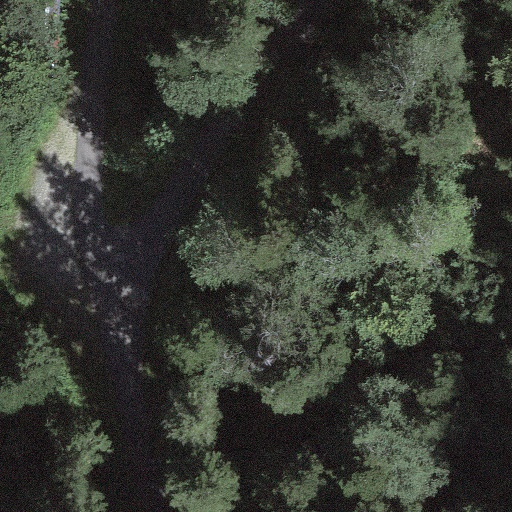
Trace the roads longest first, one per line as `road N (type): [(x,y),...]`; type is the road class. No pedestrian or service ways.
road 1 (track): [(102,0),(91,127),(95,221),(150,511)]
road 2 (track): [(111,305),(243,92),(336,0)]
